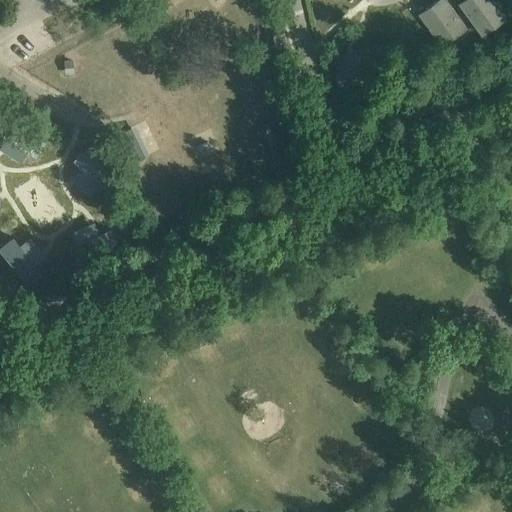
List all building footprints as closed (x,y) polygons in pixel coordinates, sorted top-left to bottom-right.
[(446,0),(436,0),(418,14),(442,48),(467,29),(446,0)] [(494,0),(461,0),(458,3),(482,37),(507,18),(494,0)] [(283,32),(272,35),(275,47),(286,45),(283,32)] [(377,79),(373,52),(333,58),(337,85),(377,79)] [(46,142),(8,116),(0,127),(0,132),(36,157),(46,142)] [(118,180),(86,147),(73,160),(105,193),(118,180)] [(26,204),(41,228),(66,212),(51,188),(26,204)] [(109,229),(67,248),(75,265),(117,246),(109,229)] [(41,273),(12,237),(0,247),(0,250),(27,284),(41,273)]
